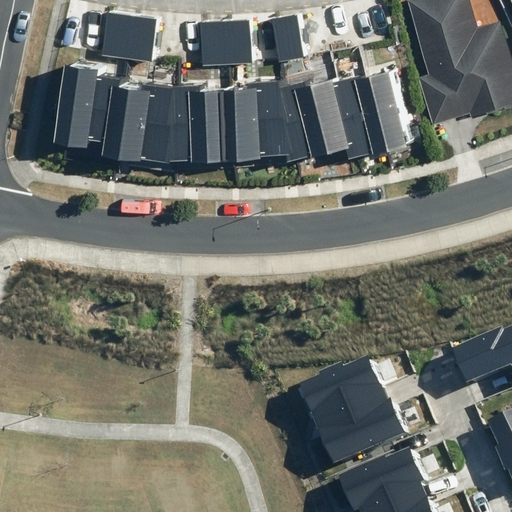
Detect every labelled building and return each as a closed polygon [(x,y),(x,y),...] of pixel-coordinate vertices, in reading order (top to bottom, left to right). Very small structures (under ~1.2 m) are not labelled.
[(470,0),(407,0),(406,0),(428,74),(419,77),(432,123),(470,112),(471,117),(511,104),(511,58),(501,21),(479,28),(470,0)] [(157,18),(107,11),(101,54),(151,61),(157,18)] [(280,61),(304,57),(298,14),(274,18),(280,61)] [(202,66),(252,62),(249,19),(199,22),(202,66)] [(116,160),(123,84),(99,79),(100,72),(66,66),(55,143),(87,148),(88,140),(105,142),(101,156),(116,160)] [(390,72),(366,76),(389,154),(406,146),(390,72)] [(389,154),(366,76),(338,81),(358,157),(372,153),(373,156),(389,154)] [(287,86),(300,161),(345,149),(348,159),(358,157),(338,81),(337,78),(316,84),(315,79),(287,86)] [(230,88),(231,160),(300,161),(287,86),(286,80),(230,88)] [(116,160),(175,162),(178,85),(144,83),(143,86),(123,84),(116,160)] [(175,162),(231,160),(230,88),(206,92),(206,84),(178,85),(175,162)] [(511,325),(504,329),(502,325),(450,347),(466,384),(511,365),(511,368),(511,325)] [(382,395),(386,393),(372,355),(343,367),(341,362),(319,371),(322,376),(299,386),(316,422),(382,395)] [(389,399),(386,393),(382,395),(316,422),(333,464),(409,432),(394,397),(389,399)] [(511,410),(488,420),(498,445),(495,446),(505,469),(507,468),(511,479),(511,410)] [(367,511),(421,489),(425,487),(423,482),(428,479),(413,446),(339,477),(354,511),(358,509),(359,511),(367,511)] [(436,511),(425,487),(421,489),(367,511),(436,511)]
